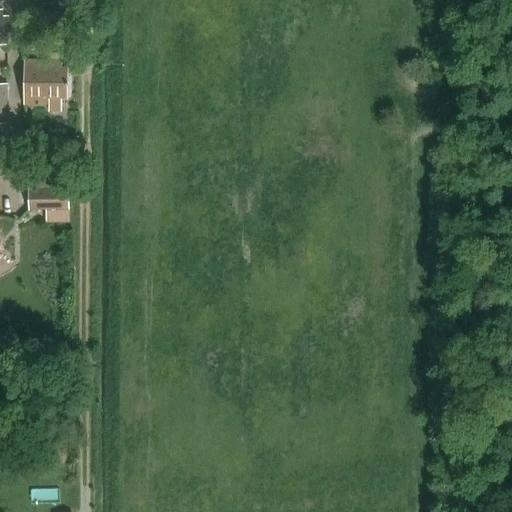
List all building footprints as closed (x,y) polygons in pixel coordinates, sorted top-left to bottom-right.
[(94,0),(82,0),(82,18),(95,18),(94,0)] [(68,1),(60,1),(60,10),(69,9),(68,1)] [(0,8),(0,45),(10,46),(9,15),(3,15),(3,9),(0,8)] [(44,11),(43,28),(72,29),(72,12),(67,12),(44,11)] [(67,69),(62,69),(61,61),(24,61),(23,103),(49,103),(49,111),(62,111),(62,103),(63,97),(67,97),(67,69)] [(29,210),(70,209),(70,187),(59,188),(43,188),(29,188),(29,210)]
